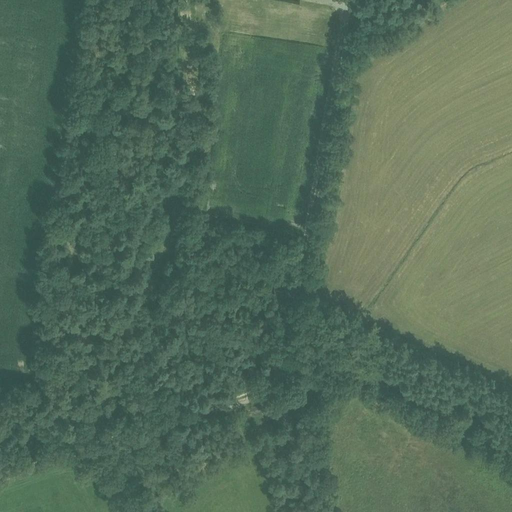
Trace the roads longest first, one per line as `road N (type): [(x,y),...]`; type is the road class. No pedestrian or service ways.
road 1 (track): [(343,10),(284,357),(271,386),(0,481)]
road 2 (track): [(288,304),(328,353),(511,461)]
